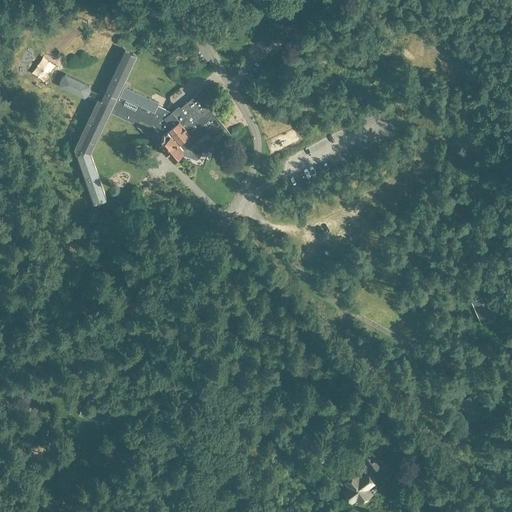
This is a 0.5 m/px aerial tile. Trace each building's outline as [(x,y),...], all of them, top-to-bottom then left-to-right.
[(287,34),(270,22),(256,43),(273,56),(287,34)] [(174,156),(180,151),(198,159),(202,149),(208,152),(212,142),(218,144),(230,134),(203,100),(202,101),(196,94),(180,108),(178,106),(171,112),(163,108),(160,112),(155,110),(158,103),(122,86),(137,55),(124,50),(104,91),(100,89),(98,93),(90,90),(90,86),(66,74),(61,76),(59,81),(59,86),(84,98),(87,95),(97,99),(95,103),(74,148),(93,203),(106,198),(90,153),(110,112),(137,125),(149,136),(151,134),(159,145),(161,143),(173,157),(174,156)] [(344,238),(363,224),(361,220),(341,234),(344,238)] [(484,296),(471,301),(480,321),(487,318),(488,321),(495,318),(484,296)] [(477,421),(483,418),(473,395),(459,402),(469,420),(475,418),(477,421)] [(79,414),(102,423),(104,419),(109,421),(112,413),(109,412),(110,410),(105,408),(104,410),(84,402),(79,414)] [(365,461),(353,469),(355,472),(344,480),(348,486),(343,490),(351,501),(356,497),(359,501),(371,493),(366,487),(374,482),(367,472),(371,469),(372,470),(382,462),(371,447),(360,455),(365,461)]
